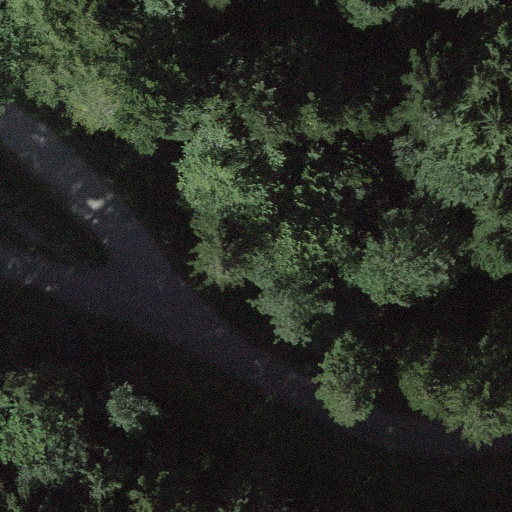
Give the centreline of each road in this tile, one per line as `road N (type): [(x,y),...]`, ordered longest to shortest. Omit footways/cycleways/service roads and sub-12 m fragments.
road 1 (track): [(0,120),(102,196),(216,325),(369,438),(488,458),(511,445)]
road 2 (track): [(0,267),(73,270),(216,325)]
